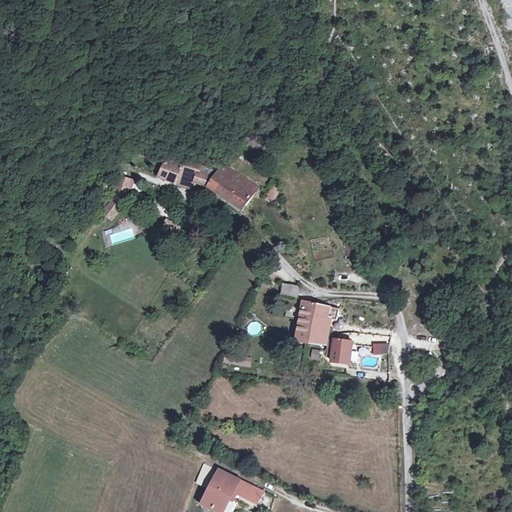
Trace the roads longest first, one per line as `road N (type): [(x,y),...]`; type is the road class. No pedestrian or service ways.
road 1 (unclassified): [(262,252),(317,290),(390,298),(399,315),(405,394)]
road 2 (track): [(511,240),(485,293),(511,390)]
